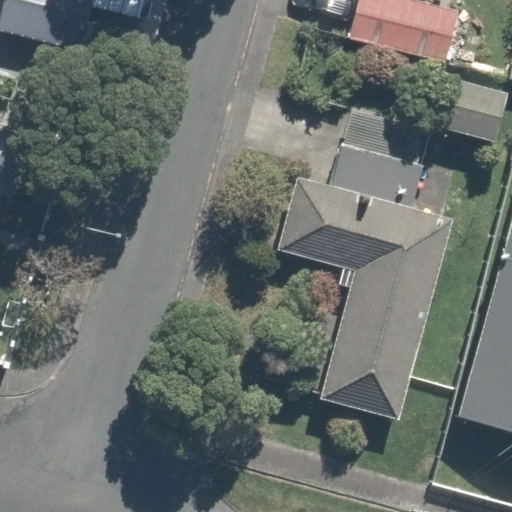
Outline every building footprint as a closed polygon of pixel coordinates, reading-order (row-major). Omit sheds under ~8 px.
[(439,0),(355,0),(345,37),(438,64),(455,5),(439,0)] [(80,35),(0,14),(0,79),(64,96),(80,35)] [(415,69),(402,118),(493,144),(507,94),(415,69)] [(426,133),(345,116),(333,175),(293,167),(276,247),(336,260),(332,279),(339,280),(316,393),(409,412),(450,210),(412,203),(426,133)] [(511,234),(460,416),(511,430),(511,234)]
